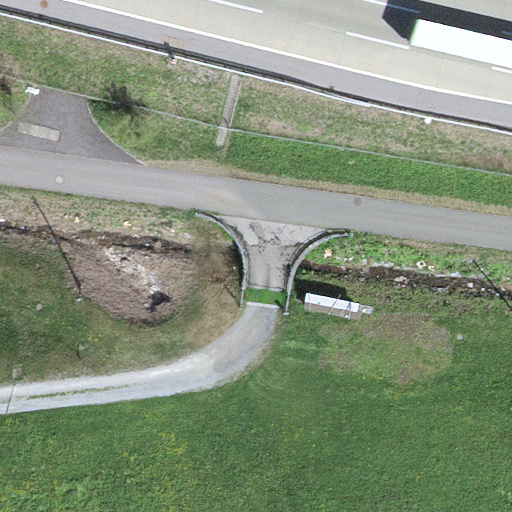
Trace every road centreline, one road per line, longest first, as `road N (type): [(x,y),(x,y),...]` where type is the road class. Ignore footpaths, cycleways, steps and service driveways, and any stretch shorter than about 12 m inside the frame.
road 1 (residential): [(511,230),(0,162)]
road 2 (track): [(288,201),(253,330),(235,353),(130,386),(0,401)]
road 3 (motorway): [(361,0),(511,36)]
